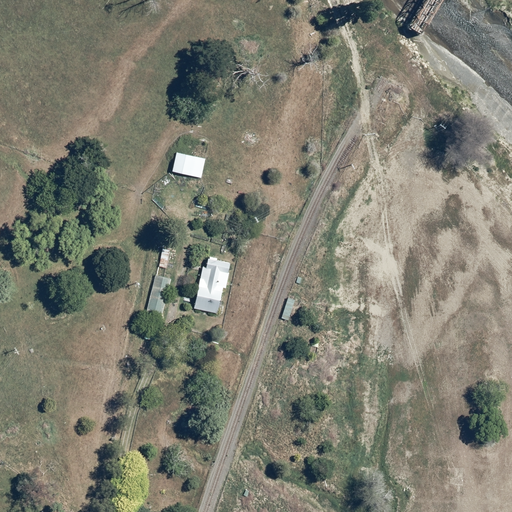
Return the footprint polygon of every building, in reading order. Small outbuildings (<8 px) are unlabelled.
[(203,158),(174,152),(169,172),(199,178),(203,158)] [(168,248),(161,247),(158,266),(165,268),(168,248)] [(208,259),(205,258),(204,266),(201,266),(192,308),(214,313),(220,288),(223,288),(226,273),(225,272),(228,262),(215,260),(216,257),(208,256),(208,259)] [(169,278),(154,275),(143,319),(147,321),(143,339),(154,341),(169,278)] [(288,297),(281,318),(289,321),(296,300),(288,297)] [(489,332),(465,330),(461,370),(485,372),(489,332)]
